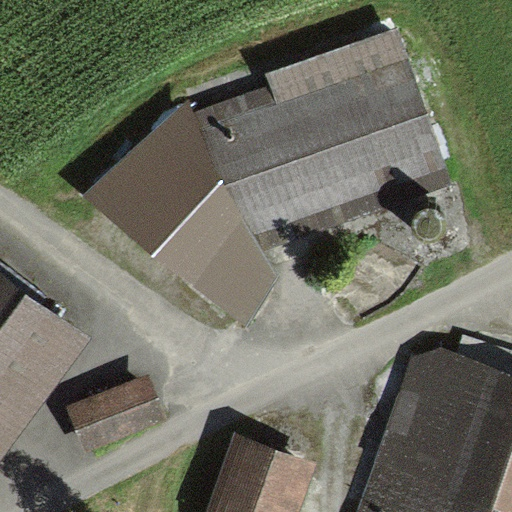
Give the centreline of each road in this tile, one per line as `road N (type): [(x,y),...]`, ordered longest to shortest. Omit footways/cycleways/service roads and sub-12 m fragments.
road 1 (track): [(0,190),(289,386)]
road 2 (track): [(50,511),(124,459),(289,386)]
road 3 (track): [(289,386),(511,272)]
